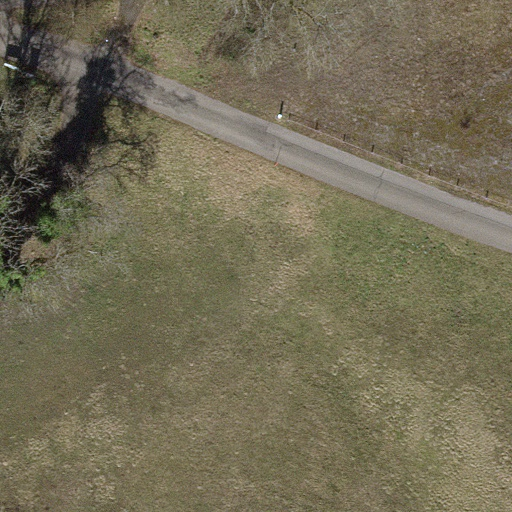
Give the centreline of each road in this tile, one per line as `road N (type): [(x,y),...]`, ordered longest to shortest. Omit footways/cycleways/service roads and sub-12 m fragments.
road 1 (unclassified): [(0,35),(511,234)]
road 2 (track): [(135,0),(63,163),(0,235)]
